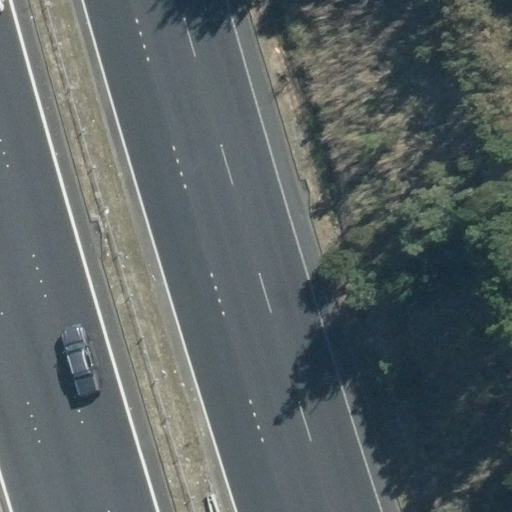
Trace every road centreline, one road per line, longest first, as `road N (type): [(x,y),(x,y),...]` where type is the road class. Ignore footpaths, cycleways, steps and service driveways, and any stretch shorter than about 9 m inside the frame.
road 1 (motorway): [(134,0),(273,511)]
road 2 (motorway): [(75,511),(0,246)]
